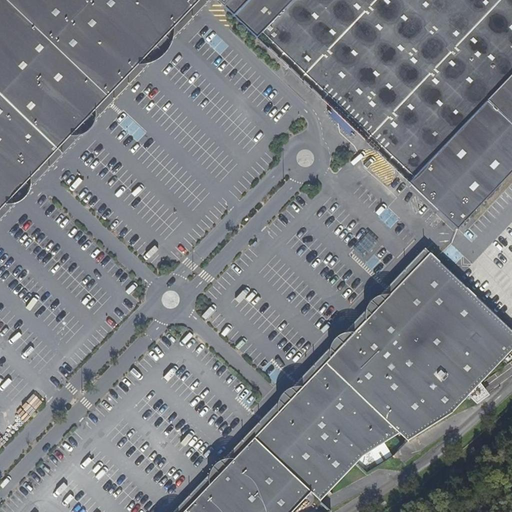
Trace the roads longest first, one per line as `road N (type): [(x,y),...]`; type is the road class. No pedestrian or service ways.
road 1 (unknown): [(401,259),(337,182),(301,218),(375,287)]
road 2 (unknown): [(222,450),(151,379),(168,360),(185,355),(252,418)]
road 3 (unknown): [(88,324),(110,289),(24,208)]
road 4 (unknown): [(196,478),(124,408),(151,379)]
road 5 (unknown): [(0,239),(88,324)]
